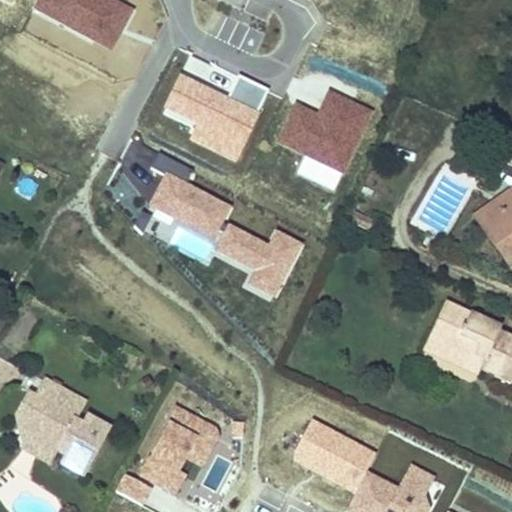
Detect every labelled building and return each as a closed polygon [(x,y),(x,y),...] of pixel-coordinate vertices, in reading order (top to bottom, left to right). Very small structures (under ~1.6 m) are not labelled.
[(39,0),(33,13),(113,55),(136,12),(113,0),(39,0)] [(345,178),(374,113),(328,92),(317,116),(294,105),(276,147),(345,178)] [(151,172),(165,179),(152,203),(217,236),(231,208),(187,186),(194,172),(160,154),(151,172)] [(469,213),(506,276),(511,272),(511,256),(484,224),(511,208),(511,206),(504,192),(469,213)] [(511,208),(484,224),(511,256),(511,208)] [(431,241),(437,233),(426,226),(421,233),(431,241)] [(275,301),(303,247),(277,234),(269,249),(227,227),(215,251),(257,273),(249,287),(275,301)] [(447,303),(439,320),(449,324),(457,308),(447,303)] [(511,337),(500,332),(502,328),(457,308),(449,324),(439,320),(429,341),(484,366),(480,374),(511,388),(511,386),(511,337)] [(478,379),(480,374),(484,366),(429,341),(423,354),(478,379)] [(21,417),(29,440),(63,458),(74,464),(70,471),(90,481),(118,435),(98,424),(94,431),(83,425),(93,407),(56,385),(47,400),(34,392),(21,417)] [(182,475),(187,464),(204,472),(220,441),(217,429),(176,408),(139,480),(177,499),(187,478),(182,475)] [(55,472),(63,458),(29,440),(32,446),(26,458),(55,472)] [(432,511),(447,485),(413,467),(400,491),(366,474),(345,511),(432,511)] [(144,509),(152,492),(125,478),(116,495),(144,509)]
